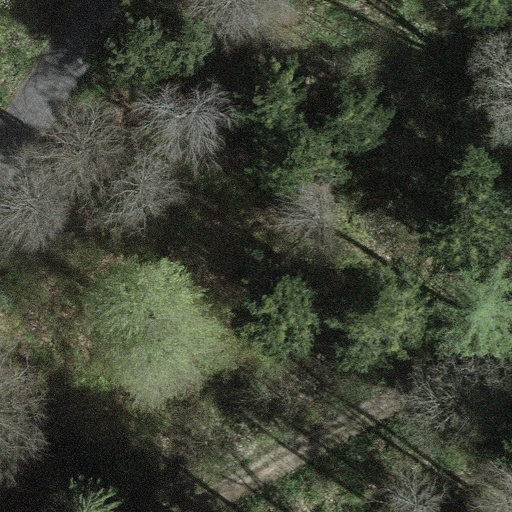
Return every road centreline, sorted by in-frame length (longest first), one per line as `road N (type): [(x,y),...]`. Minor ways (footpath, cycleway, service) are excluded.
road 1 (track): [(196,511),(511,333)]
road 2 (tertiary): [(0,160),(102,0)]
